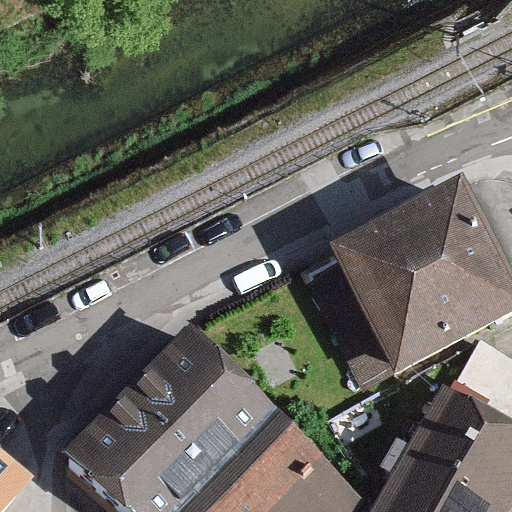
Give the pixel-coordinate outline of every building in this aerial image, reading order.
[(511,327),(511,291),(462,194),(332,260),(340,274),(311,289),(364,392),(390,379),(395,388),(511,327)] [(224,511),(297,434),(204,347),(87,472),(129,511),(224,511)] [(511,426),(445,387),(371,511),(499,511),(511,488),(511,426)] [(353,511),(364,501),(297,434),(224,511),(353,511)] [(0,511),(30,511),(43,497),(0,462),(0,511)]
